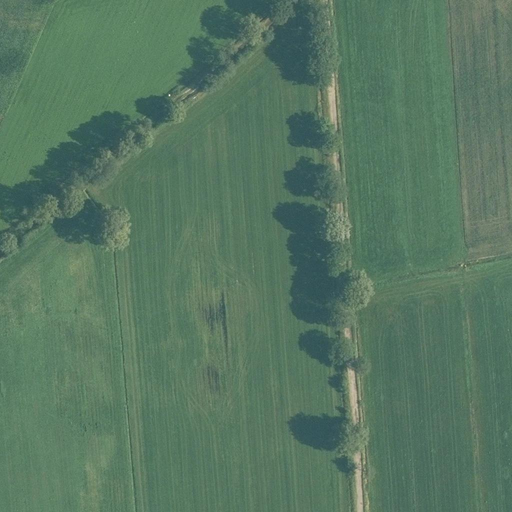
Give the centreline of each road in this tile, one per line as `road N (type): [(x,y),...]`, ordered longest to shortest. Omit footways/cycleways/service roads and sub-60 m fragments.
road 1 (track): [(360,511),(323,0)]
road 2 (track): [(0,254),(298,0)]
